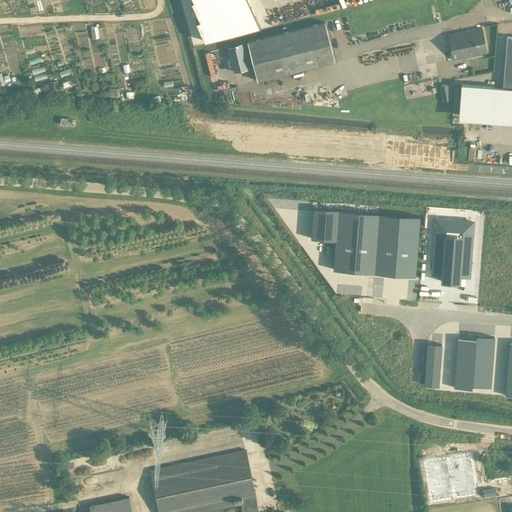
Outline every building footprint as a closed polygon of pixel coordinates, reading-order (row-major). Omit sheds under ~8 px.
[(256,81),(334,61),(324,22),(247,41),(256,81)] [(448,34),(453,60),(487,53),(482,28),(448,34)] [(511,36),(506,36),(502,88),(461,85),(459,115),(511,119),(511,36)] [(241,42),(227,46),(233,71),(247,68),(241,42)] [(448,84),(440,86),(443,102),(451,100),(448,84)] [(235,86),(223,89),(226,100),(237,97),(235,86)] [(119,88),(109,88),(109,96),(119,96),(119,88)] [(61,117),(60,125),(75,126),(75,118),(61,117)] [(309,207),(306,236),(331,238),(329,268),(414,275),(419,216),(309,207)] [(436,218),(432,270),(442,270),(441,281),(459,283),(460,272),(469,272),(473,221),(436,218)] [(511,231),(493,230),(487,301),(511,302),(511,231)] [(457,338),(454,386),(472,387),(472,384),(490,385),(494,337),(476,336),(476,339),(457,338)] [(427,343),(424,384),(438,385),(441,344),(427,343)] [(258,511),(256,500),(257,500),(246,449),(149,469),(158,511),(205,511),(241,504),(242,511),(258,511)] [(483,496),(496,494),(495,487),(482,489),(483,496)] [(132,511),(129,496),(89,504),(90,511),(132,511)]
